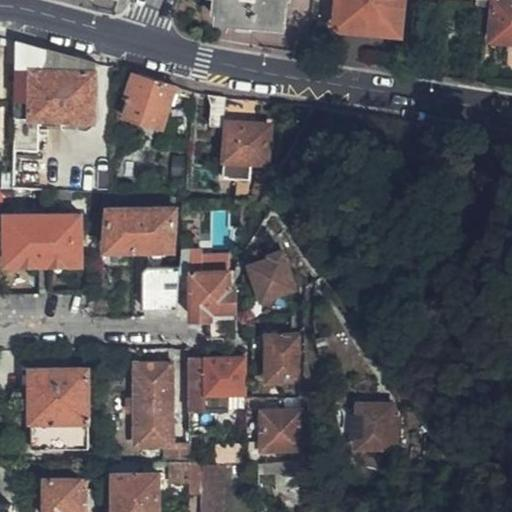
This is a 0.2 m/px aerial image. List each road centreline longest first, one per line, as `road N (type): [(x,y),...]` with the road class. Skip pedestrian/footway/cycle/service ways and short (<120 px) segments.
road 1 (residential): [(139,44),(511,111)]
road 2 (residential): [(0,330),(180,327)]
road 3 (residential): [(0,9),(139,44)]
